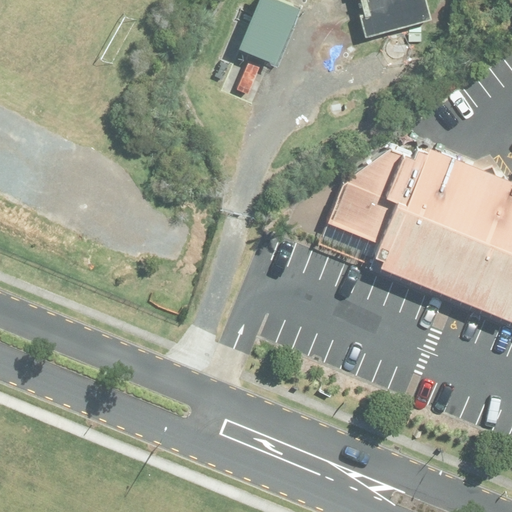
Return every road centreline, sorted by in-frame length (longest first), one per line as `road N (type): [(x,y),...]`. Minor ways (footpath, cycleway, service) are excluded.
road 1 (tertiary): [(217,396),(511,510)]
road 2 (tertiary): [(0,308),(217,396)]
road 3 (tertiary): [(199,441),(0,360)]
road 4 (tertiary): [(380,511),(199,441)]
